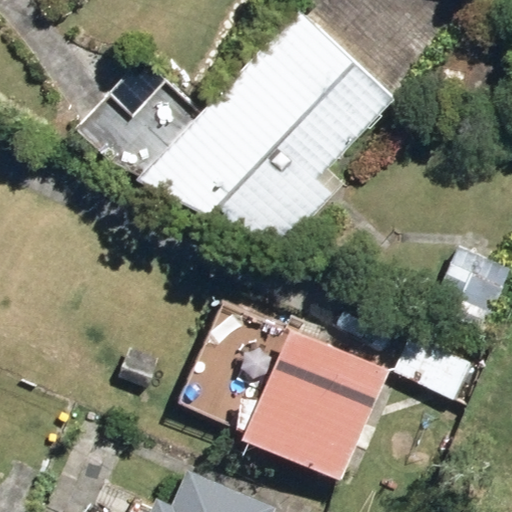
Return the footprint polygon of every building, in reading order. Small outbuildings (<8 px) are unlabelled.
[(121,180),(271,250),(332,184),(317,169),(383,102),(284,9),(121,180)] [(99,94),(122,117),(157,82),(134,59),(99,94)] [(446,250),(418,310),(470,334),(497,273),(446,250)] [(222,437),(326,483),(376,370),(213,297),(167,402),(226,428),(222,437)] [(385,373),(442,399),(460,361),(402,333),(385,373)] [(262,511),(264,510),(173,470),(157,506),(140,499),(134,511),(262,511)]
